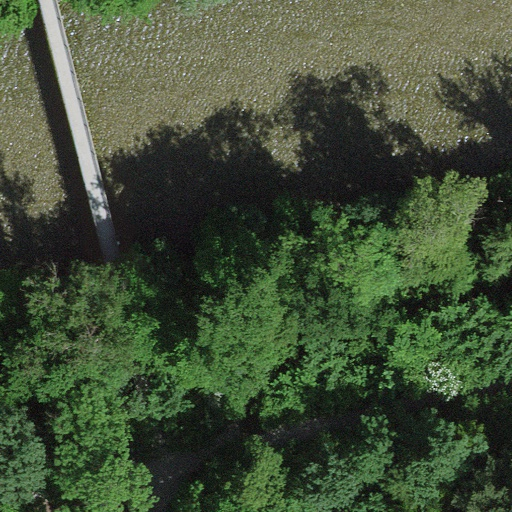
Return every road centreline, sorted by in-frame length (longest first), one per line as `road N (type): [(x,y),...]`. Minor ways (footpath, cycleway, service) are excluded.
road 1 (track): [(209,457),(511,392)]
road 2 (track): [(0,502),(160,468)]
